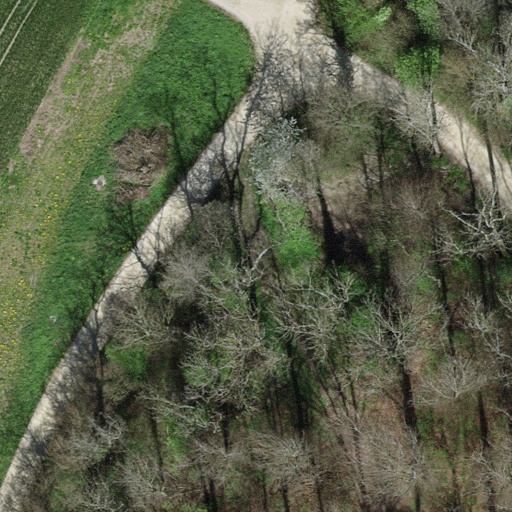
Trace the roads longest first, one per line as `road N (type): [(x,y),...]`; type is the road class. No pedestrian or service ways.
road 1 (track): [(33,511),(110,315),(278,55)]
road 2 (track): [(511,198),(473,153),(278,55)]
